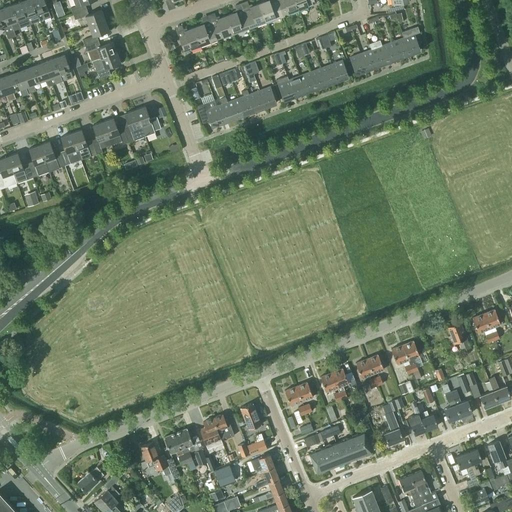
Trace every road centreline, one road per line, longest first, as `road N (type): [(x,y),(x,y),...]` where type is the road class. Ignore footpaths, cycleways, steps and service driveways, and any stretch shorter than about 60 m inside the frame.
road 1 (tertiary): [(204,181),(454,88),(472,65),(461,0)]
road 2 (residential): [(259,374),(511,276)]
road 3 (tertiary): [(0,317),(116,217),(204,181)]
road 4 (residential): [(37,470),(83,443),(259,374)]
road 5 (residential): [(165,81),(203,76),(359,13),(364,0)]
road 6 (residential): [(0,139),(165,81)]
road 7 (residential): [(433,444),(307,495)]
road 8 (residential): [(307,495),(259,374)]
